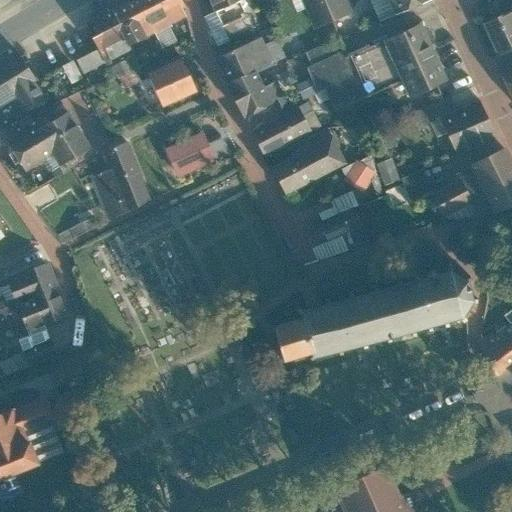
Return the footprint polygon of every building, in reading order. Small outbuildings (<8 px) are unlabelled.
[(102,55),(165,22),(153,0),(119,0),(89,16),(95,27),(89,30),(102,55)] [(153,0),(165,22),(175,17),(184,12),(180,4),(183,2),(182,0),(153,0)] [(350,8),(346,0),(301,0),(312,25),(350,8)] [(425,0),(388,0),(394,13),(425,0)] [(511,7),(483,20),(498,52),(511,45),(511,7)] [(239,15),(221,23),(225,33),(243,25),(239,15)] [(448,76),(421,19),(382,36),(401,77),(409,94),(448,76)] [(287,28),(273,34),(277,44),(289,39),(291,38),(287,28)] [(259,36),(214,56),(242,115),(272,101),(270,96),(280,91),(274,79),(263,84),(255,67),(270,61),(259,36)] [(311,63),(343,48),(338,36),(305,50),(311,63)] [(401,77),(382,36),(345,52),(343,48),(311,63),(306,65),(317,89),(325,85),(335,107),(401,77)] [(289,39),(277,44),(273,47),(280,63),(296,55),(289,39)] [(94,48),(76,57),(82,71),(101,62),(94,48)] [(19,53),(0,63),(0,110),(17,100),(23,109),(46,96),(19,53)] [(181,55),(146,70),(161,103),(195,88),(181,55)] [(132,67),(128,56),(103,66),(108,76),(132,67)] [(72,58),(62,63),(71,80),(81,75),(72,58)] [(511,58),(498,65),(511,93),(511,58)] [(439,115),(456,107),(449,94),(412,110),(418,124),(439,115)] [(456,107),(439,115),(456,153),(495,136),(478,97),(456,107)] [(297,105),(252,128),(264,153),(310,130),(297,105)] [(5,138),(24,168),(49,152),(57,162),(89,143),(67,107),(36,124),(34,121),(5,138)] [(293,153),(270,164),(284,192),(345,161),(327,125),(289,145),(293,153)] [(201,129),(163,145),(176,175),(214,158),(201,129)] [(148,199),(125,140),(100,149),(106,166),(92,172),(109,215),(148,199)] [(511,201),(511,158),(504,144),(470,161),(471,164),(495,210),(511,201)] [(391,157),(377,162),(384,183),(399,178),(391,157)] [(356,158),(343,178),(362,190),(375,170),(356,158)] [(495,210),(471,164),(457,171),(460,177),(472,201),(479,214),(495,210)] [(422,167),(401,177),(411,198),(431,188),(422,167)] [(460,177),(431,191),(443,215),(472,201),(460,177)] [(353,205),(303,227),(312,247),(362,224),(353,205)] [(94,217),(59,233),(63,241),(97,224),(94,217)] [(59,289),(48,261),(6,277),(17,305),(59,289)] [(305,304),(302,305),(303,311),(272,322),(282,355),(313,346),(316,354),(461,312),(473,298),(468,275),(447,264),(321,300),(318,288),(310,290),(302,293),(305,304)] [(69,315),(59,289),(17,305),(27,331),(69,315)] [(511,363),(511,325),(510,324),(493,335),(491,332),(477,341),(501,372),(511,363)] [(48,338),(20,349),(26,364),(54,352),(48,338)] [(26,364),(20,349),(0,357),(0,366),(3,374),(26,364)] [(83,355),(51,369),(62,394),(94,380),(83,355)] [(45,397),(0,413),(0,476),(66,452),(45,397)] [(337,497),(301,511),(424,511),(414,487),(401,492),(387,462),(331,486),(337,497)]
